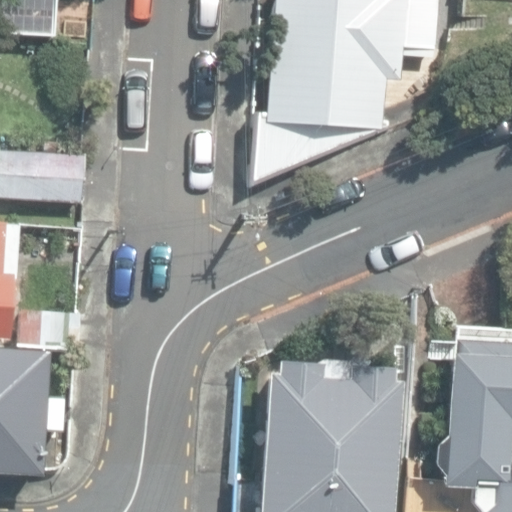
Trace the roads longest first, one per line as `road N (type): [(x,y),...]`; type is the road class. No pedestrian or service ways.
road 1 (residential): [(200,297),(282,254),(511,161)]
road 2 (residential): [(200,297),(175,227),(168,175),(181,0)]
road 3 (residential): [(114,511),(137,473),(156,343),(200,297)]
